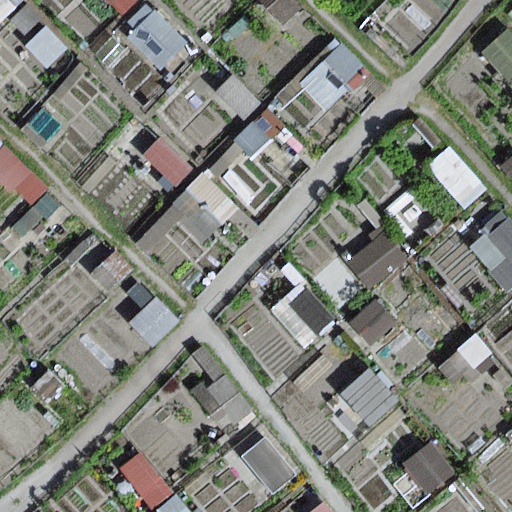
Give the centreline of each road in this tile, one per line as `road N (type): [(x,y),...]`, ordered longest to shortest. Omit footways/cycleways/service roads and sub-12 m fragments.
road 1 (track): [(483,0),(199,317),(0,511)]
road 2 (track): [(0,117),(199,317),(353,511)]
road 3 (track): [(323,0),(409,83),(511,209)]
